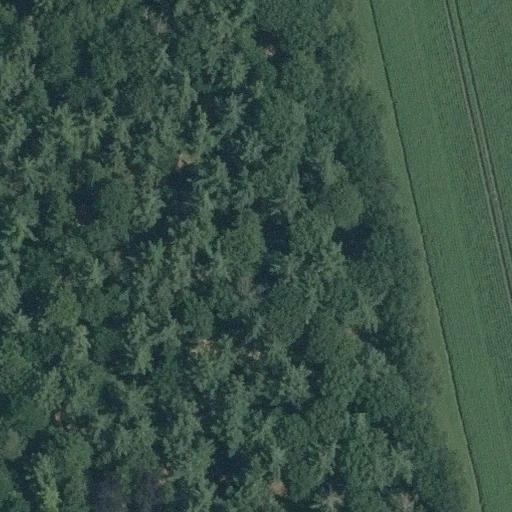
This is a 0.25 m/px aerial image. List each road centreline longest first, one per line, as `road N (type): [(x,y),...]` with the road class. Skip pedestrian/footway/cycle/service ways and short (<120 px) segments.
road 1 (track): [(295,0),(407,511)]
road 2 (track): [(0,87),(295,0)]
